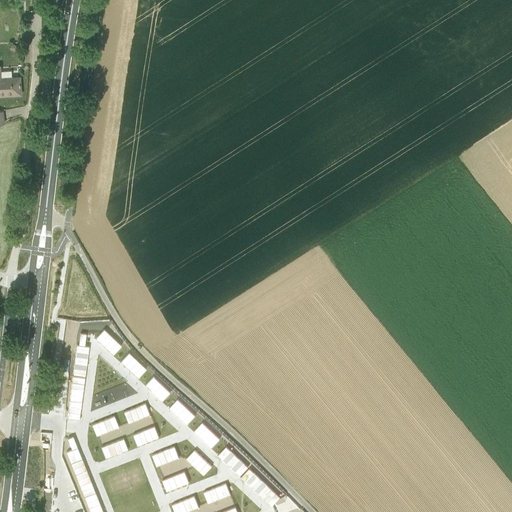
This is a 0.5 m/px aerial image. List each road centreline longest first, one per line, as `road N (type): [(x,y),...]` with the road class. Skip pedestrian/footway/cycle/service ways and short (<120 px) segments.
road 1 (unclassified): [(16,248),(26,205),(36,0)]
road 2 (tertiary): [(46,215),(73,0)]
road 3 (tertiary): [(46,215),(15,418)]
road 4 (tertiary): [(26,419),(46,215)]
